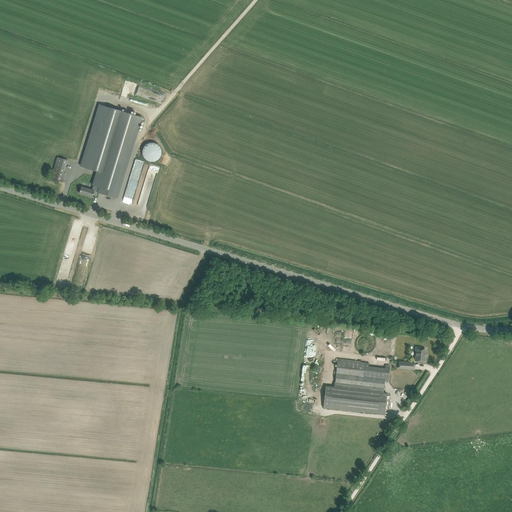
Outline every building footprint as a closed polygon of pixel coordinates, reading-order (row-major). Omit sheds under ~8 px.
[(116,198),(136,135),(137,129),(141,117),(99,104),(80,166),(97,172),(93,187),(92,190),(81,187),(81,188),(79,193),(92,197),(94,191),(98,192),(98,193),(116,198)] [(149,161),(150,161),(151,161),(152,161),(153,161),(154,161),(155,160),(156,160),(157,160),(157,159),(158,159),(159,158),(159,157),(160,157),(160,156),(160,155),(161,154),(161,153),(161,152),(161,151),(161,150),(161,149),(160,148),(160,147),(160,146),(159,146),(159,145),(158,145),(157,144),(157,143),(156,143),(155,143),(154,142),(153,142),(152,142),(151,142),(150,142),(149,142),(148,143),(147,143),(146,143),(146,144),(145,144),(144,145),(144,146),(143,146),(143,147),(143,148),(142,149),(142,150),(142,151),(142,152),(142,153),(142,154),(143,155),(143,156),(143,157),(144,157),(144,158),(145,159),(146,159),(146,160),(147,160),(148,160),(149,161)] [(63,172),(67,160),(57,157),(54,169),(53,174),(51,178),(63,182),(64,177),(66,173),(63,172)] [(123,202),(132,204),(142,174),(143,173),(143,171),(147,172),(146,174),(147,174),(147,171),(144,170),(148,169),(144,168),(143,160),(141,167),(134,167),(132,172),(135,173),(133,178),(134,180),(133,183),(134,182),(135,183),(129,184),(123,202)] [(415,361),(425,362),(426,357),(425,357),(425,349),(421,349),(421,347),(416,347),(416,351),(416,357),(415,357),(415,361)] [(388,381),(390,366),(385,365),(385,368),(369,367),(369,363),(337,360),(335,381),(334,381),(334,386),(325,385),(323,407),(385,414),(387,393),(383,393),(384,387),(385,380),(388,381)] [(398,368),(414,370),(415,363),(399,361),(398,368)] [(314,403),(311,403),(313,391),(306,390),(304,402),(309,403),(308,408),(314,409),(314,403)] [(386,457),(392,461),(395,456),(389,452),(386,457)]
